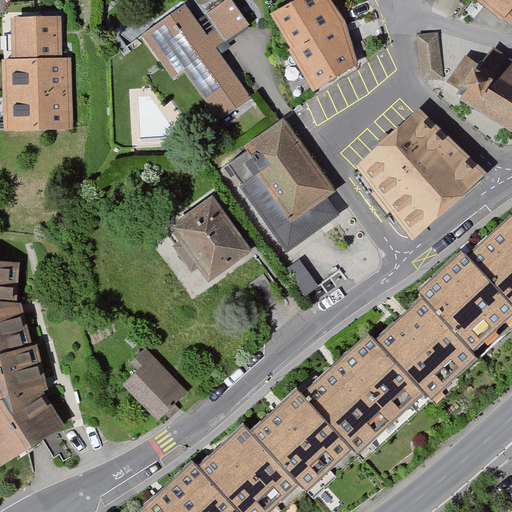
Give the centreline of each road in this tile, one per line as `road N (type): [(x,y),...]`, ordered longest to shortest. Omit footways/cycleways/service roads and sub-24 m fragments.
road 1 (residential): [(404,263),(216,408),(54,511)]
road 2 (residential): [(404,263),(332,164),(332,145),(339,131),(412,84)]
road 3 (tertiary): [(409,511),(511,422)]
road 4 (residential): [(412,84),(506,179)]
road 5 (residential): [(506,179),(404,263)]
